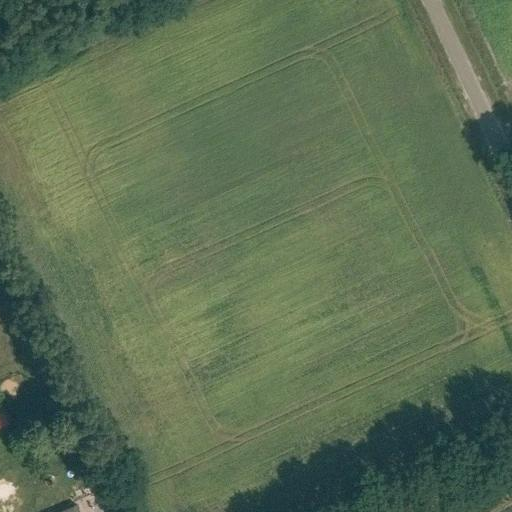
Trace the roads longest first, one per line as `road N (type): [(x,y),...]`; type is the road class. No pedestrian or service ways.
road 1 (unclassified): [(511,175),(429,0)]
road 2 (tertiary): [(365,511),(511,442)]
